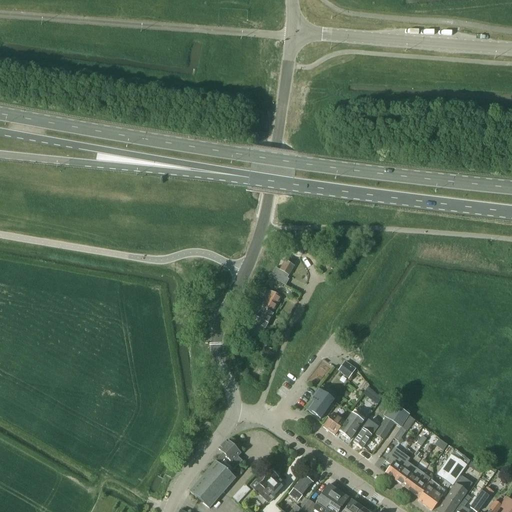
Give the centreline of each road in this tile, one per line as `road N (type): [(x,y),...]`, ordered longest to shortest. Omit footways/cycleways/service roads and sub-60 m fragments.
road 1 (primary): [(511,188),(295,163),(0,114)]
road 2 (track): [(0,297),(104,314),(128,328),(139,422),(84,500),(42,511)]
road 3 (primary): [(248,177),(511,212)]
road 4 (primary): [(0,132),(248,177)]
road 5 (unclassified): [(243,270),(205,253),(148,260),(0,234)]
road 6 (primary): [(0,154),(248,177)]
road 7 (unclassified): [(292,31),(268,194),(243,270)]
road 8 (unclassified): [(511,48),(292,31)]
road 9 (residential): [(280,415),(309,424),(429,511)]
road 10 (unclassified): [(272,426),(397,511)]
road 11 (residential): [(255,416),(288,327),(317,279)]
road 12 (unclassified): [(243,270),(214,332),(234,410)]
road 13 (unclassified): [(171,511),(234,410)]
